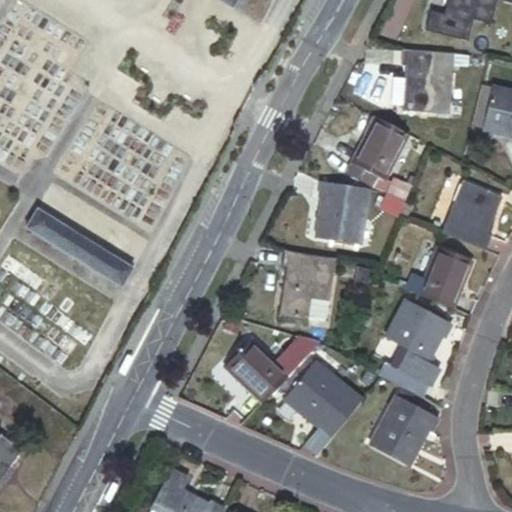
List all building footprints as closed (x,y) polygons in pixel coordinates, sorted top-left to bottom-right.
[(484,0),(435,0),(435,3),(426,3),(424,23),(464,26),(467,6),(483,8),(484,0)] [(443,41),(391,43),(391,57),(396,57),(397,68),(398,95),(398,101),(445,99),(443,41)] [(511,127),(511,72),(481,64),(468,107),(506,118),(505,125),(511,127)] [(397,68),(386,68),(386,95),(398,95),(397,68)] [(337,156),(366,168),(372,170),(392,122),(356,107),(337,156)] [(362,179),(366,168),(337,156),(332,167),(362,179)] [(430,156),(415,207),(460,221),(464,206),(459,205),(469,168),(430,156)] [(377,166),(363,195),(378,203),(392,174),(377,166)] [(307,194),(305,237),(346,238),(348,182),(300,181),(300,193),(307,194)] [(38,209),(26,226),(121,286),(131,270),(38,209)] [(400,222),(388,271),(427,281),(439,232),(400,222)] [(264,260),(259,307),(288,309),(290,288),(307,290),(311,248),(261,244),(260,260),(264,260)] [(376,320),(364,352),(402,367),(414,338),(402,332),(413,306),(417,308),(421,295),(375,277),(361,314),(376,320)] [(511,328),(498,360),(504,362),(511,342),(511,328)] [(223,331),(202,359),(239,389),(267,351),(260,346),(254,355),(223,331)] [(511,342),(504,362),(497,376),(511,382),(511,342)] [(284,343),(261,380),(299,404),(286,425),(300,434),(336,375),(284,343)] [(368,360),(345,421),(383,436),(397,399),(402,401),(407,387),(378,376),(382,366),(368,360)] [(511,396),(487,394),(486,409),(492,409),(489,460),(511,461),(511,396)] [(0,437),(0,480),(8,467),(20,451),(0,437)] [(150,501),(144,511),(192,511),(205,488),(193,481),(191,486),(163,471),(167,462),(152,454),(132,492),(134,493),(150,501)] [(8,467),(0,480),(4,483),(13,471),(8,467)] [(126,507),(136,511),(144,511),(150,501),(134,493),(126,507)] [(212,493),(204,511),(208,511),(216,494),(212,493)] [(256,511),(216,494),(208,511),(256,511)] [(293,502),(282,511),(302,511),(303,511),(293,502)]
